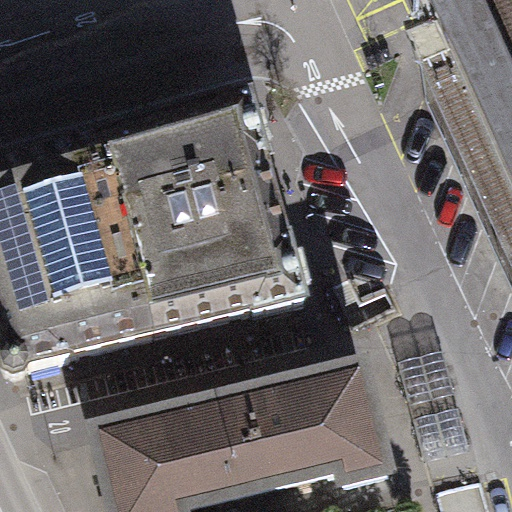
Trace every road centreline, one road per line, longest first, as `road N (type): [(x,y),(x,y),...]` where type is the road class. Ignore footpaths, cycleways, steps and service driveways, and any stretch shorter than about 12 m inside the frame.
road 1 (residential): [(454,330),(307,43),(257,31),(219,34),(0,112)]
road 2 (residential): [(0,447),(454,330)]
road 3 (residential): [(511,451),(454,330)]
